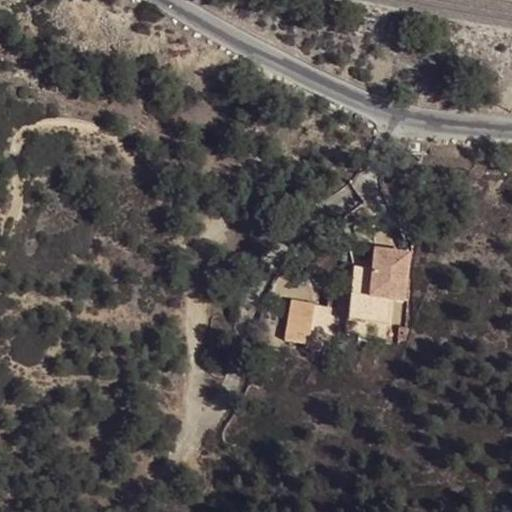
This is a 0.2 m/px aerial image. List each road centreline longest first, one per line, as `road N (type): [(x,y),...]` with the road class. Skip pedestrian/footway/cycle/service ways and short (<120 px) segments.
road 1 (track): [(355,191),(301,231),(263,273),(225,396),(187,450),(117,511)]
road 2 (unclassified): [(166,0),(288,66),(405,113)]
